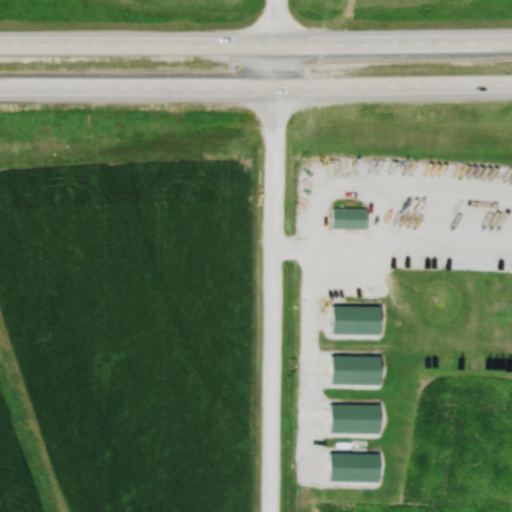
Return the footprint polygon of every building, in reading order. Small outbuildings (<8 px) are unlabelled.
[(372,208),(333,208),(333,229),(372,229),(372,208)] [(333,334),(385,334),(385,304),(333,304),(333,334)] [(385,355),(330,354),(330,383),(385,384),(385,355)] [(330,403),(330,434),(384,434),(384,403),(330,403)] [(329,482),(383,482),(383,452),(329,452),(329,482)]
